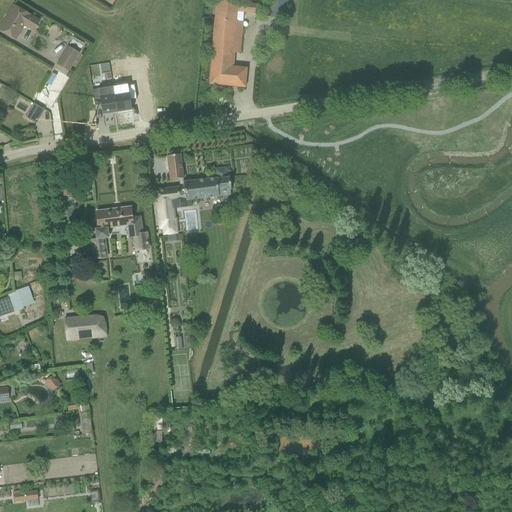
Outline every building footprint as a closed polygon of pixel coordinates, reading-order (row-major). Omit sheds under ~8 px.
[(214,0),(209,86),(245,88),(247,68),(233,67),(234,54),(240,54),(242,15),(253,15),(254,3),(214,0)] [(285,19),(286,0),(267,0),(266,17),(285,19)] [(35,23),(10,7),(0,23),(0,35),(10,42),(19,28),(28,34),(35,23)] [(57,64),(70,72),(80,58),(66,49),(57,64)] [(115,87),(113,87),(117,113),(132,111),(130,100),(136,99),(133,86),(128,86),(127,83),(115,85),(115,87)] [(102,115),(117,113),(113,87),(92,91),(95,106),(101,106),(102,115)] [(44,112),(34,106),(27,117),(37,124),(44,112)] [(161,177),(173,177),(173,154),(160,154),(161,177)] [(232,196),(229,167),(213,169),(214,179),(182,183),(182,186),(153,190),(159,238),(176,236),(172,203),(232,196)] [(56,199),(73,198),(71,172),(54,173),(56,199)] [(139,252),(148,251),(146,233),(142,233),(140,217),(132,218),(130,207),(92,211),(94,230),(91,230),(93,241),(89,241),(91,258),(106,256),(105,240),(108,240),(106,229),(125,227),(127,240),(132,239),(137,238),(139,252)] [(188,231),(188,210),(179,210),(178,231),(188,231)] [(59,315),(60,340),(100,338),(99,313),(59,315)] [(40,378),(43,388),(51,386),(48,375),(40,378)] [(7,387),(0,387),(0,401),(9,400),(7,387)] [(162,417),(153,416),(152,433),(159,428),(155,450),(162,450),(162,438),(164,438),(164,433),(162,433),(162,417)] [(192,434),(192,424),(169,425),(170,435),(192,434)] [(29,498),(30,504),(42,502),(40,488),(22,490),(24,499),(29,498)] [(81,498),(80,489),(50,490),(50,499),(81,498)]
